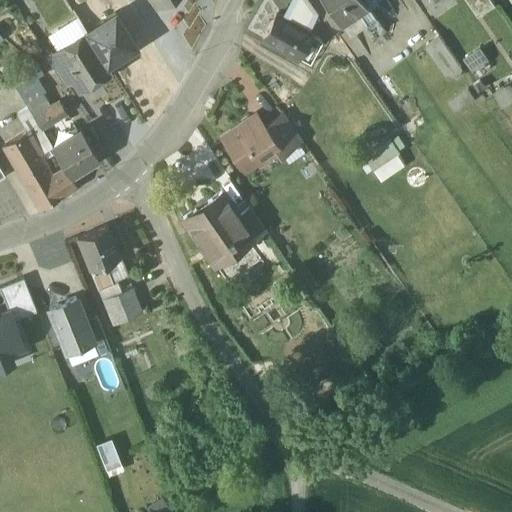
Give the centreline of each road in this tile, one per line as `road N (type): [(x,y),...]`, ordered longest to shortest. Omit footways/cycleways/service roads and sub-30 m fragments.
road 1 (residential): [(295,464),(208,340),(134,187)]
road 2 (residential): [(134,187),(155,168),(256,0)]
road 3 (unclassified): [(0,251),(65,235),(134,187)]
